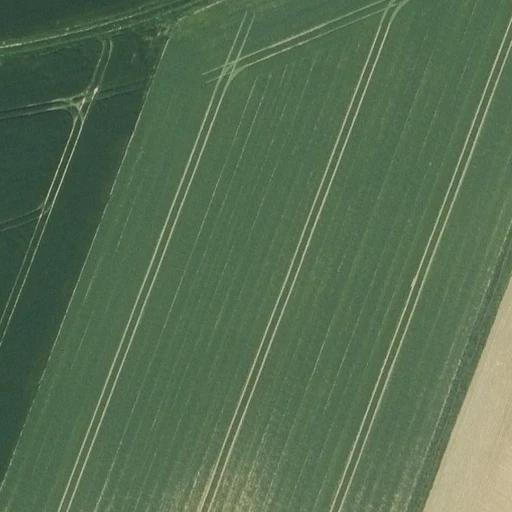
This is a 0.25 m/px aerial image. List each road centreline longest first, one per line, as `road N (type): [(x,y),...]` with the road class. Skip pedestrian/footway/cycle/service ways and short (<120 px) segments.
road 1 (track): [(511,227),(410,511)]
road 2 (track): [(192,0),(70,44),(0,55)]
